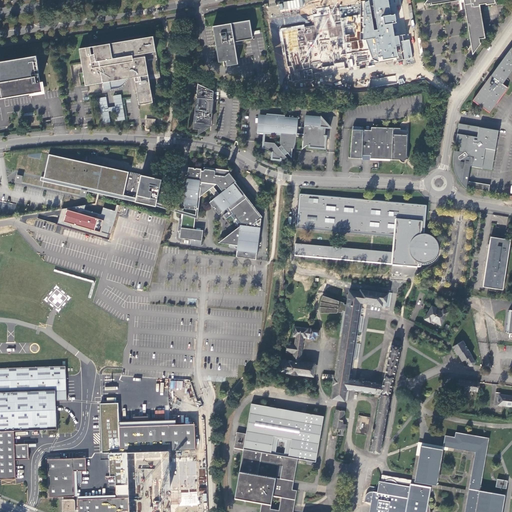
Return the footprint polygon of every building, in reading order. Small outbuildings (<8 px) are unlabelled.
[(302,0),(297,0),(279,2),(280,10),(303,7),(302,0)] [(387,0),(372,0),(378,30),(374,31),(369,0),(364,4),(363,40),(366,40),(373,59),(379,62),(378,57),(383,56),(383,59),(396,57),(396,59),(412,57),(407,34),(394,37),(392,23),(396,23),(394,14),(390,15),(387,0)] [(491,0),(430,0),(432,5),(464,0),(471,46),(476,45),(479,46),(480,44),(479,39),(485,38),(480,5),(492,3),(491,0)] [(304,25),(281,28),(291,81),(313,79),(313,74),(323,72),(324,77),(343,68),(343,42),(329,6),(316,9),(317,14),(312,15),(315,26),(305,28),(304,25)] [(249,20),(212,27),(219,63),(226,61),(227,66),(238,64),(234,42),(253,39),(249,20)] [(90,47),(79,48),(85,85),(102,83),(104,91),(117,88),(119,88),(120,87),(121,86),(122,86),(124,84),(125,83),(126,81),(126,79),(126,78),(134,77),(139,104),(152,102),(145,56),(144,56),(144,53),(155,51),(153,36),(93,46),(94,54),(91,54),(90,47)] [(511,54),(510,52),(504,60),(502,60),(484,84),(473,100),(484,109),(489,112),(493,107),(507,88),(502,84),(511,69),(511,54)] [(35,56),(0,61),(0,98),(42,92),(35,56)] [(196,97),(194,128),(199,129),(199,134),(215,124),(212,124),(214,99),(213,99),(214,91),(198,83),(197,97),(196,97)] [(106,97),(99,98),(103,124),(110,122),(108,111),(116,110),(118,121),(125,120),(121,95),(114,96),(115,106),(108,107),(106,97)] [(285,115),(267,114),(266,132),(281,133),(281,143),(282,145),(280,147),(276,143),(265,143),(265,149),(269,150),(270,150),(274,152),(274,154),(272,154),(272,157),(274,158),(274,160),(282,160),(282,158),(286,159),(290,159),(286,155),(288,154),(289,153),(289,152),(293,157),(294,148),(295,148),(296,147),(297,142),(297,136),(304,136),(304,148),(308,144),(311,144),(311,146),(326,146),(327,134),(326,134),(326,126),(326,125),(331,126),(322,117),(305,116),(305,133),(297,133),(297,128),(296,124),(295,124),(295,119),(285,119),(285,115)] [(156,119),(146,118),(145,126),(155,127),(155,124),(156,119)] [(455,144),(460,145),(459,152),(464,152),(458,157),(458,158),(460,159),(466,156),(466,161),(472,162),(472,167),(491,170),(495,147),(498,130),(459,124),(455,144)] [(372,131),(364,130),(362,155),(370,156),(370,159),(399,160),(401,162),(404,162),(404,161),(407,158),(406,155),(407,131),(400,130),(400,129),(372,127),(372,131)] [(362,155),(364,130),(353,129),(350,158),(362,158),(362,155)] [(464,152),(459,152),(454,151),(453,159),(453,163),(454,167),(455,172),(458,178),(460,182),(463,186),(466,189),(467,188),(468,181),(470,166),(472,166),(472,162),(466,161),(466,156),(460,159),(458,158),(458,157),(464,152)] [(155,206),(161,179),(128,172),(87,163),(49,154),(43,178),(81,186),(87,187),(135,198),(134,201),(155,206)] [(260,218),(261,217),(246,199),(247,198),(235,183),(236,182),(228,172),(226,171),(223,171),(222,172),(221,173),(221,174),(220,175),(220,176),(214,175),(215,172),(212,170),(206,170),(205,170),(204,170),(203,171),(203,172),(201,172),(201,170),(196,169),(195,170),(194,170),(194,169),(188,168),(183,206),(184,206),(184,209),(183,209),(179,238),(201,241),(203,231),(193,229),(196,210),(195,210),(195,207),(196,207),(200,182),(217,184),(222,191),(209,202),(213,207),(214,207),(215,208),(214,209),(219,214),(228,207),(242,225),(243,227),(249,227),(251,225),(251,224),(255,221),(256,222),(260,218)] [(490,185),(468,181),(467,188),(489,192),(490,185)] [(427,234),(423,234),(426,208),(425,206),(424,205),(302,193),(301,194),(300,195),(297,225),(297,226),(298,227),(299,227),(394,237),(393,253),(297,243),(296,243),(295,244),(295,245),(294,252),(294,254),(295,254),(393,264),(392,273),(415,275),(415,267),(421,267),(421,263),(426,263),(427,263),(429,262),(432,260),(435,257),(436,255),(437,251),(438,248),(437,245),(437,243),(434,239),(432,237),(430,235),(427,234)] [(57,224),(109,240),(119,206),(116,205),(115,211),(103,208),(101,215),(84,210),(85,205),(62,209),(57,224)] [(243,227),(242,225),(218,243),(238,245),(236,256),(256,259),(261,218),(261,219),(260,218),(256,222),(255,221),(251,224),(251,225),(249,227),(243,227)] [(483,287),(503,290),(511,240),(505,239),(500,238),(491,237),(483,287)] [(333,399),(344,400),(360,302),(382,306),(383,301),(387,302),(388,294),(361,290),(360,292),(349,291),(347,305),(344,304),(344,303),(323,296),(322,298),(322,301),(321,304),(321,307),(321,309),(321,312),(343,312),(343,310),(346,311),(336,379),(334,379),(334,384),(335,384),(333,399)] [(431,320),(441,325),(448,312),(443,309),(442,312),(432,306),(425,319),(430,322),(431,320)] [(298,373),(313,376),(314,365),(300,363),(304,337),(315,339),(316,335),(319,335),(320,330),(312,329),(308,328),(308,329),(295,327),(294,336),(296,336),(295,345),(288,344),(287,347),(286,347),(286,349),(287,349),(287,352),(294,353),(293,362),(281,360),(279,371),(292,372),(292,373),(298,374),(298,373)] [(389,396),(402,342),(395,340),(394,346),(391,345),(383,384),(381,394),(389,396)] [(470,365),(474,365),(475,362),(473,359),(472,359),(470,357),(472,355),(463,340),(452,346),(456,354),(458,354),(463,361),(467,358),(469,361),(468,362),(470,365)] [(0,477),(16,477),(15,459),(29,458),(28,443),(15,443),(14,430),(40,429),(57,428),(56,411),(56,399),(67,399),(66,375),(66,365),(34,366),(0,367),(0,477)] [(477,391),(479,382),(459,379),(458,389),(477,391)] [(511,406),(511,395),(500,394),(500,393),(496,393),(494,404),(511,406)] [(262,502),(260,511),(293,511),(298,489),(293,489),(299,458),(317,461),(325,415),(252,402),(246,433),(237,431),(235,447),(244,449),(235,497),(262,502)] [(170,420),(119,421),(118,403),(104,404),(100,404),(103,453),(109,453),(120,453),(127,452),(129,484),(130,510),(129,511),(198,511),(198,497),(198,486),(195,423),(175,424),(176,420),(170,420)] [(338,435),(344,436),(345,429),(346,425),(342,424),(344,411),(337,410),(334,428),(339,428),(338,435)] [(366,434),(369,417),(361,416),(358,433),(366,434)] [(445,436),(444,437),(443,443),(443,446),(475,453),(464,511),(501,511),(504,497),(479,492),(489,439),(456,433),(455,438),(445,436)] [(443,443),(444,437),(431,435),(430,440),(443,443)] [(415,481),(437,484),(442,449),(421,445),(415,481)] [(110,476),(115,476),(116,493),(116,497),(79,498),(79,511),(116,511),(117,510),(130,510),(129,484),(127,452),(109,453),(110,476)] [(78,496),(77,483),(82,483),(81,470),(87,470),(86,457),(48,458),(50,496),(74,495),(74,497),(78,496)] [(425,511),(426,508),(430,488),(413,484),(412,487),(410,487),(410,486),(395,484),(395,483),(392,480),(388,479),(384,481),(384,482),(378,481),(377,492),(370,491),(368,492),(367,492),(365,494),(364,496),(364,501),(370,502),(368,511),(425,511)] [(508,480),(497,479),(496,487),(506,489),(508,480)] [(62,499),(63,511),(76,511),(76,500),(74,498),(62,499)]
